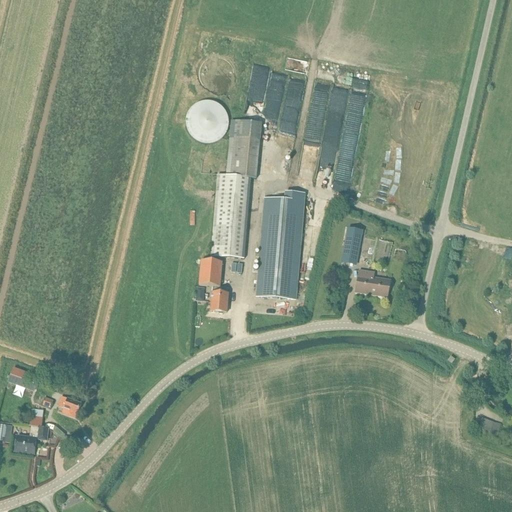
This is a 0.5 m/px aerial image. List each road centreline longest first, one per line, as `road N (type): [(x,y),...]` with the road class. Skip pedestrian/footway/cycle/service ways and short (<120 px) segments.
road 1 (residential): [(417,335),(314,327),(211,353),(161,386),(74,473),(0,507)]
road 2 (unclassified): [(417,335),(495,0)]
